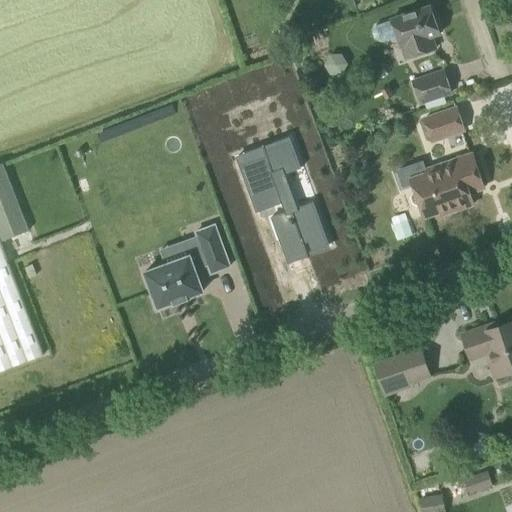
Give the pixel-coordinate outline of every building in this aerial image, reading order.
[(391,19),(392,20),(376,25),(372,33),(374,39),(381,42),(397,37),(401,47),(402,47),(406,59),(436,48),(432,36),(440,34),(431,5),(391,19)] [(444,70),(425,77),(410,81),(418,104),(451,93),(444,70)] [(457,107),(425,118),(433,141),(464,130),(457,107)] [(274,176),(298,167),(297,166),(296,166),(287,140),(264,149),(262,145),(262,144),(260,144),(261,145),(264,155),(239,164),(255,209),(254,210),(255,211),(276,203),(279,213),(266,217),(267,219),(268,218),(284,262),(302,255),(303,258),(304,257),(303,256),(299,243),(303,241),(307,251),(325,245),(310,203),(311,203),(310,201),(287,210),(274,176)] [(484,188),(472,153),(426,169),(428,174),(413,179),(412,178),(415,191),(413,192),(411,197),(413,203),(418,205),(420,205),(425,217),(440,211),(442,215),(468,206),(464,195),(484,188)] [(29,230),(3,163),(0,164),(0,370),(44,354),(1,241),(29,230)] [(144,273),(158,308),(174,302),(174,303),(186,298),(186,297),(202,291),(194,268),(207,263),(210,273),(229,266),(213,224),(195,232),(199,244),(185,250),(187,256),(144,273)] [(487,326),(462,334),(471,359),(487,354),(495,377),(511,371),(511,321),(488,329),(487,326)] [(375,364),(382,383),(385,391),(430,376),(421,348),(375,364)] [(467,492),(491,484),(486,469),(462,478),(467,492)] [(420,498),(422,511),(445,511),(443,494),(420,498)]
